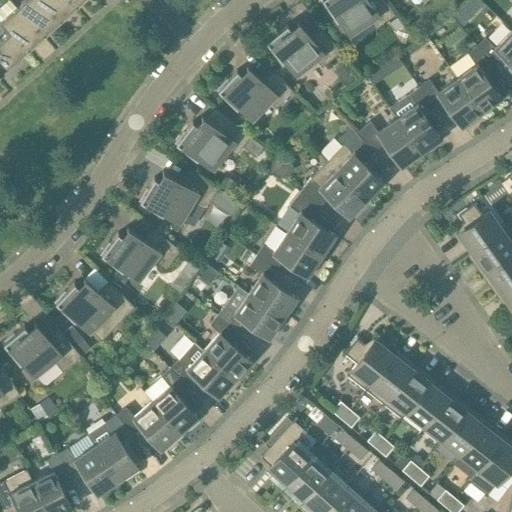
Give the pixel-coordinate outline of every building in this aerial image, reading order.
[(39,0),(23,0),(16,6),(42,35),(58,21),(39,0)] [(68,0),(39,0),(58,21),(74,6),(68,0)] [(322,0),(336,20),(340,17),(350,31),(349,32),(350,34),(370,20),(375,28),(395,14),(385,0),(322,0)] [(26,50),(42,35),(16,6),(0,21),(0,22),(9,32),(10,31),(26,50)] [(403,25),(397,16),(389,22),(395,31),(403,25)] [(310,36),(298,20),(297,21),(299,24),(292,30),(287,24),(266,41),(282,61),(286,58),(297,71),(295,73),(296,74),(316,59),(322,66),(341,51),(321,27),(310,36)] [(485,37),(477,45),(494,64),(504,55),(511,62),(511,29),(495,46),(485,37)] [(9,32),(0,40),(0,73),(26,50),(10,31),(9,32)] [(494,64),(477,45),(468,53),(476,63),(456,77),(481,110),(486,106),(489,110),(503,100),(483,73),(494,64)] [(403,50),(397,54),(405,67),(411,62),(403,50)] [(396,54),(391,57),(397,67),(402,64),(396,54)] [(261,79),(247,64),(246,65),(249,68),(242,75),(237,69),(218,89),(236,107),(240,104),(252,116),(251,117),(252,118),(269,101),(276,107),(293,90),(271,69),(261,79)] [(481,110),(456,77),(437,91),(429,79),(419,86),(433,106),(443,99),(464,128),(478,118),(475,114),(481,110)] [(409,93),(389,107),(397,117),(420,150),(426,147),(428,150),(442,140),(423,113),(433,106),(419,86),(409,93)] [(251,135),(215,107),(207,118),(202,115),(201,116),(204,118),(198,125),(192,121),(176,142),(197,158),(200,154),(213,165),(212,166),(213,167),(228,148),(236,154),(251,135)] [(420,150),(397,117),(377,130),(370,120),(357,132),(373,151),(384,141),(403,168),(417,158),(415,154),(420,150)] [(373,151),(357,132),(352,126),(339,137),(344,143),(327,160),(366,198),(370,193),(374,196),(385,183),(362,161),(373,151)] [(310,177),(300,191),(319,206),(329,195),(352,218),(364,205),(361,202),(366,198),(327,160),(310,177)] [(154,177),(140,200),(162,214),(165,210),(180,219),(179,220),(180,221),(193,200),(205,208),(210,201),(234,215),(242,202),(218,187),(188,168),(180,180),(163,170),(162,171),(165,173),(161,181),(154,177)] [(227,177),(222,186),(234,194),(240,185),(227,177)] [(319,206),(300,191),(289,204),(299,211),(286,231),(321,254),(324,248),(328,250),(337,236),(310,218),(319,206)] [(472,251),(502,229),(488,210),(482,214),(474,203),(476,202),(476,201),(458,214),(467,226),(459,231),(458,229),(457,230),(472,251)] [(143,238),(127,226),(126,227),(129,229),(124,237),(118,232),(101,254),(122,270),(125,266),(139,276),(138,278),(139,279),(154,259),(165,268),(180,249),(152,227),(143,238)] [(481,272),(511,250),(511,243),(502,229),(472,251),(476,257),(472,260),(481,272)] [(321,254),(286,231),(273,251),(263,244),(256,254),(277,268),(284,258),(311,276),(320,262),(317,259),(321,254)] [(511,278),(511,250),(481,272),(490,285),(494,283),(498,288),(511,278)] [(270,279),(277,268),(256,254),(249,265),(261,273),(248,292),(282,316),(286,310),(289,312),(299,298),(270,279)] [(99,291),(84,277),(83,278),(86,280),(80,287),(74,282),(55,301),(74,320),(78,316),(90,328),(89,329),(90,331),(91,329),(102,339),(134,306),(109,281),(99,291)] [(511,306),(511,278),(498,288),(503,294),(499,297),(508,310),(511,306)] [(278,321),(282,316),(248,292),(238,285),(224,305),(217,314),(218,315),(237,330),(245,319),(272,338),(282,324),(278,321)] [(203,349),(234,377),(239,372),(242,375),(253,362),(229,340),(237,330),(218,315),(217,314),(210,324),(219,332),(203,349)] [(48,337),(35,321),(34,322),(36,325),(29,331),(24,325),(3,342),(20,363),(24,359),(35,373),(33,374),(34,375),(53,360),(63,371),(81,356),(59,328),(48,337)] [(346,374),(365,389),(393,353),(392,353),(373,337),(372,338),(374,340),(368,346),(356,337),(343,354),(344,355),(346,353),(356,362),(346,374)] [(203,349),(194,341),(178,359),(170,367),(188,385),(197,376),(221,398),(233,385),(230,382),(234,377),(203,349)] [(365,389),(383,403),(411,367),(406,363),(409,359),(395,349),(392,353),(393,353),(365,389)] [(0,369),(0,405),(19,393),(3,367),(0,369)] [(178,394),(188,385),(170,367),(161,375),(169,385),(152,400),(179,431),(184,427),(187,430),(200,419),(178,394)] [(411,367),(383,403),(402,418),(407,411),(406,411),(432,377),(420,368),(417,372),(411,367)] [(406,411),(407,411),(424,425),(447,395),(441,391),(444,387),(432,377),(406,411)] [(302,393),(293,403),(300,409),(308,399),(302,393)] [(447,395),(424,425),(442,439),(468,406),(455,396),(452,400),(447,395)] [(174,436),(179,431),(152,400),(134,415),(126,406),(116,413),(132,434),(142,425),(163,450),(176,439),(174,436)] [(341,418),(350,408),(340,400),(332,410),(341,418)] [(468,406),(442,439),(460,453),(483,424),(477,419),(480,415),(468,406)] [(359,417),(350,408),(341,418),(351,427),(359,417)] [(132,434),(116,413),(107,421),(87,434),(94,444),(117,479),(123,475),(125,478),(139,469),(121,442),(132,434)] [(296,416),(292,420),(288,416),(265,443),(269,446),(260,456),(271,465),(268,467),(286,483),(311,456),(294,440),(303,430),(293,421),(297,417),(296,416)] [(483,424),(460,453),(478,467),(504,434),(491,424),(488,428),(483,424)] [(338,437),(349,447),(356,439),(344,429),(338,437)] [(367,440),(376,448),(385,438),(375,430),(367,440)] [(511,440),(504,434),(478,467),(469,479),(487,494),(511,462),(511,440)] [(385,438),(376,448),(385,455),(394,445),(385,438)] [(356,439),(349,447),(361,456),(367,449),(356,439)] [(57,453),(70,475),(81,468),(99,495),(114,486),(111,482),(117,479),(94,444),(74,457),(68,447),(57,453)] [(58,481),(70,475),(57,453),(47,459),(52,470),(32,480),(31,480),(46,511),(70,511),(73,511),(58,481)] [(286,483),(302,498),(303,498),(328,471),(327,470),(311,456),(286,483)] [(384,476),(391,468),(379,459),(373,466),(384,476)] [(402,470),(411,477),(420,467),(410,460),(402,470)] [(315,509),(318,511),(321,511),(345,486),(345,487),(351,481),(332,464),(327,470),(328,471),(303,498),(302,498),(300,500),(313,511),(315,509)] [(420,467),(411,477),(420,485),(429,475),(420,467)] [(402,478),(391,468),(384,476),(396,486),(402,478)] [(46,511),(31,480),(32,480),(27,469),(0,481),(0,498),(4,508),(16,502),(20,511),(46,511)] [(321,511),(352,511),(362,501),(345,487),(345,486),(321,511)] [(408,496),(419,505),(426,498),(414,488),(408,496)] [(446,507),(454,497),(445,489),(437,499),(446,507)] [(457,511),(464,505),(454,497),(446,507),(452,511),(457,511)] [(426,498),(419,505),(427,511),(432,511),(437,507),(426,498)] [(373,511),(362,501),(352,511),(373,511)]
